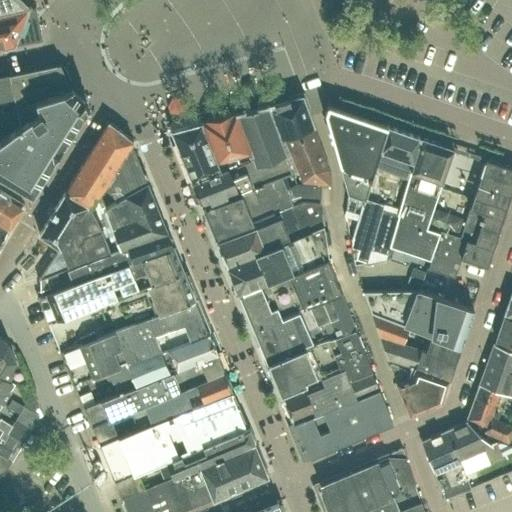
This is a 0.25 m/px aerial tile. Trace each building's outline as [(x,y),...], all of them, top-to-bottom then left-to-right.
[(0,0),(0,47),(7,46),(7,47),(10,46),(36,41),(29,5),(23,0),(0,0)] [(26,70),(33,94),(69,88),(71,87),(69,86),(68,84),(62,71),(62,70),(61,69),(58,63),(26,70)] [(33,94),(26,70),(24,70),(10,73),(9,74),(0,75),(0,132),(35,106),(33,94)] [(69,88),(33,94),(35,106),(0,132),(0,173),(28,190),(30,191),(31,191),(83,108),(81,107),(81,99),(83,98),(71,87),(69,88)] [(328,168),(301,95),(288,98),(286,98),(286,99),(268,104),(281,139),(285,140),(301,181),(328,184),(328,168)] [(373,165),(386,125),(326,104),(324,111),(334,147),(334,148),(346,191),(346,197),(362,202),(373,165)] [(235,112),(262,185),(267,183),(282,179),(281,176),(273,179),(270,169),(287,163),(265,105),(235,112)] [(251,188),(262,185),(235,112),(230,113),(218,116),(216,116),(205,119),(205,120),(200,121),(219,169),(241,161),(251,188)] [(63,192),(86,206),(90,208),(130,143),(132,140),(130,138),(130,139),(123,133),(122,132),(121,132),(118,129),(117,128),(116,128),(109,122),(108,121),(107,121),(77,170),(63,192)] [(190,180),(219,169),(200,121),(170,129),(191,180),(190,180)] [(418,136),(386,125),(373,165),(406,176),(418,136)] [(452,147),(419,136),(396,213),(396,214),(397,214),(398,215),(390,246),(428,259),(438,232),(425,228),(452,147)] [(108,203),(146,181),(130,143),(90,208),(92,213),(99,209),(97,203),(107,182),(114,186),(118,197),(108,201),(108,203)] [(511,185),(511,167),(484,158),(459,236),(439,230),(427,268),(453,277),(460,257),(486,265),(511,185)] [(201,206),(251,188),(241,161),(219,169),(190,180),(200,203),(201,206)] [(267,183),(262,185),(251,188),(201,206),(213,234),(301,199),(301,200),(318,201),(319,186),(295,183),(292,191),(288,192),(282,179),(267,183)] [(108,203),(116,224),(156,207),(146,181),(108,203)] [(0,226),(6,230),(7,229),(8,227),(8,226),(14,216),(15,217),(16,214),(19,210),(20,206),(21,206),(22,204),(0,190),(0,226)] [(63,192),(53,208),(52,209),(53,209),(49,215),(49,214),(48,215),(38,233),(59,246),(86,206),(63,192)] [(357,201),(346,197),(344,209),(354,212),(357,201)] [(225,263),(321,224),(318,201),(301,200),(301,199),(213,234),(216,240),(215,240),(225,263)] [(90,208),(86,206),(59,246),(37,278),(38,278),(40,278),(79,262),(166,231),(156,207),(116,224),(123,245),(114,248),(99,209),(92,213),(90,208)] [(382,209),(370,248),(386,253),(397,214),(396,214),(396,213),(382,209)] [(271,280),(297,269),(326,257),(321,224),(225,263),(238,293),(271,280)] [(172,245),(166,231),(79,262),(40,278),(40,289),(41,293),(89,274),(172,245)] [(36,295),(47,321),(96,300),(96,299),(141,281),(142,284),(182,270),(172,247),(172,245),(89,274),(41,293),(36,295)] [(308,290),(313,302),(339,292),(327,257),(326,257),(297,269),(306,291),(308,290)] [(307,303),(308,304),(313,302),(308,290),(306,291),(297,269),(271,280),(238,293),(252,326),(295,310),(294,308),(307,303)] [(96,300),(47,321),(59,349),(111,327),(193,298),(193,297),(182,272),(182,270),(142,284),(152,309),(107,327),(96,300)] [(427,334),(431,336),(459,345),(472,306),(422,289),(361,289),(370,311),(407,326),(408,325),(427,333),(427,334)] [(339,292),(313,302),(308,304),(315,323),(329,318),(334,331),(331,332),(332,336),(354,328),(339,292)] [(111,327),(59,349),(72,382),(125,360),(126,360),(147,351),(146,350),(155,347),(148,329),(178,318),(185,336),(158,347),(159,350),(207,331),(206,330),(204,330),(194,312),(190,301),(194,299),(193,298),(111,327)] [(511,300),(508,299),(502,315),(511,317),(511,300)] [(295,310),(252,326),(266,361),(300,348),(299,346),(307,343),(295,310)] [(425,352),(431,336),(427,334),(421,349),(401,341),(407,326),(370,311),(378,335),(425,352)] [(511,317),(502,315),(495,338),(511,343),(511,317)] [(300,348),(266,361),(279,393),(344,367),(349,379),(370,370),(354,328),(332,336),(336,347),(329,350),(335,365),(310,374),(300,348)] [(180,364),(215,351),(215,350),(214,349),(207,333),(208,333),(207,331),(159,350),(158,347),(156,348),(155,347),(146,350),(147,351),(126,360),(135,383),(180,364)] [(448,378),(459,345),(431,336),(425,352),(378,335),(386,357),(413,366),(448,378)] [(0,374),(10,381),(11,380),(10,380),(14,373),(13,368),(10,366),(14,360),(6,341),(7,341),(0,336),(0,374)] [(511,349),(492,343),(487,358),(511,366),(511,349)] [(215,351),(180,364),(181,367),(195,361),(202,376),(175,387),(169,371),(82,406),(91,426),(139,406),(223,370),(215,351)] [(511,395),(511,366),(487,358),(482,372),(478,383),(498,391),(511,397),(511,395)] [(408,413),(441,399),(424,395),(411,374),(410,374),(406,369),(404,370),(402,366),(391,362),(388,364),(408,413)] [(448,378),(413,366),(411,374),(424,395),(441,399),(448,378)] [(292,422),(377,388),(370,370),(349,379),(344,367),(279,393),(292,422)] [(150,423),(231,390),(230,388),(223,372),(223,371),(223,370),(139,406),(91,426),(98,444),(150,423)] [(6,388),(10,381),(0,374),(0,401),(2,402),(9,390),(6,388)] [(35,398),(29,381),(18,386),(24,402),(35,398)] [(491,411),(498,391),(478,383),(466,418),(485,425),(483,432),(507,442),(511,429),(511,425),(494,418),(497,413),(491,411)] [(377,388),(292,422),(292,423),(294,423),(297,427),(300,426),(308,445),(303,448),(307,456),(391,421),(377,388)] [(98,444),(113,481),(136,472),(135,469),(162,457),(163,460),(245,424),(245,423),(237,405),(237,404),(234,405),(228,392),(231,391),(231,390),(150,423),(98,444)] [(23,406),(11,398),(7,405),(19,412),(23,406)] [(0,417),(0,427),(2,429),(23,442),(31,429),(15,419),(12,424),(0,417)] [(489,444),(464,421),(446,429),(459,458),(459,460),(482,450),(489,464),(502,459),(500,453),(495,442),(489,444)] [(136,472),(113,481),(121,499),(145,489),(252,444),(253,443),(245,424),(163,460),(170,475),(143,488),(136,472)] [(0,437),(3,439),(0,443),(0,454),(11,461),(23,442),(2,429),(0,432),(0,437)] [(459,458),(446,429),(420,440),(432,470),(443,495),(468,486),(459,458)] [(254,450),(252,444),(145,489),(121,499),(126,511),(179,511),(266,475),(258,455),(257,456),(255,450),(254,450)] [(329,511),(346,511),(413,483),(401,448),(318,483),(329,511)] [(0,477),(11,461),(0,454),(0,477)] [(390,511),(419,500),(413,483),(346,511),(390,511)] [(280,511),(277,502),(277,500),(249,511),(280,511)] [(390,511),(423,511),(419,500),(390,511)]
